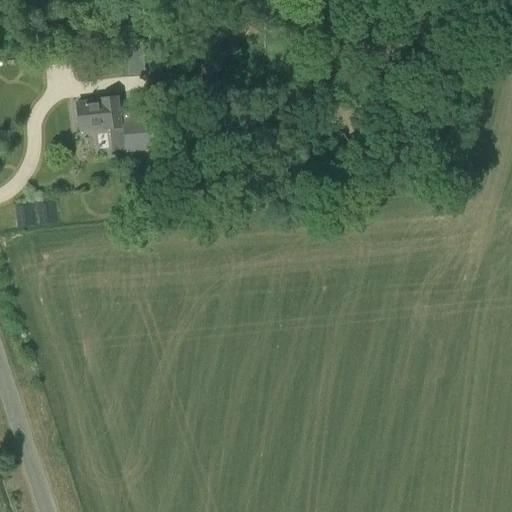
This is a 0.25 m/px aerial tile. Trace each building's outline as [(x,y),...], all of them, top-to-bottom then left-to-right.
[(145,76),(142,40),(123,41),(127,78),(145,76)] [(72,66),(71,57),(56,59),(56,60),(54,60),(54,58),(42,60),(44,80),(56,79),(54,65),(55,65),(56,68),(72,66)] [(120,128),(117,98),(100,100),(100,104),(76,108),(79,129),(103,125),(104,130),(120,128)] [(125,153),(151,151),(148,115),(133,116),(134,120),(122,121),(123,136),(119,136),(120,152),(125,152),(125,153)] [(135,174),(150,173),(150,154),(134,155),(135,174)]
